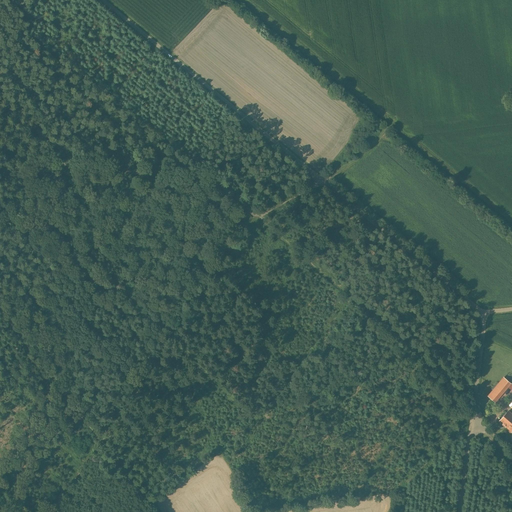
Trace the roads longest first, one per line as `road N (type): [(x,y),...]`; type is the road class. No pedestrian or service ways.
road 1 (track): [(472,392),(257,216),(102,435),(0,311)]
road 2 (residential): [(102,0),(483,314)]
road 3 (track): [(0,169),(160,168),(204,177),(257,216),(341,168),(392,119)]
road 4 (residential): [(483,314),(459,511)]
